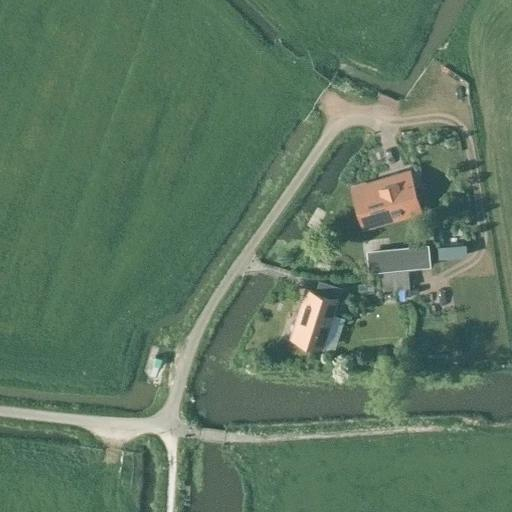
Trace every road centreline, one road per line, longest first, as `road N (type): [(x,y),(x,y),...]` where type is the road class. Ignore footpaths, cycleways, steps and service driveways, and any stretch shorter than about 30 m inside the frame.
road 1 (track): [(243,436),(439,435)]
road 2 (unclassified): [(0,411),(169,429)]
